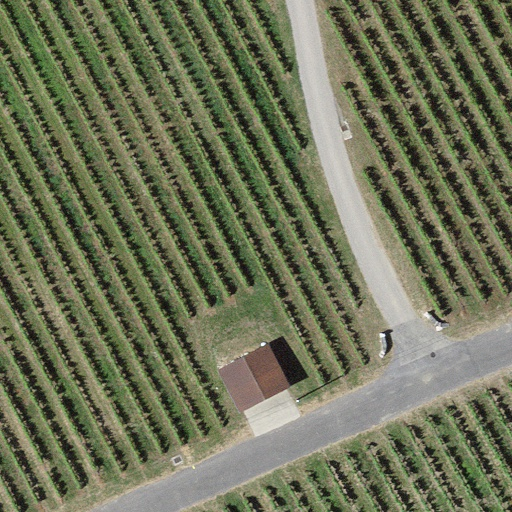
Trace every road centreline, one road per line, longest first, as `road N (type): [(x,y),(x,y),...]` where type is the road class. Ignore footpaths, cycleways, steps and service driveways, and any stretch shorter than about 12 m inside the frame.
road 1 (track): [(114,511),(511,338)]
road 2 (track): [(424,374),(337,167),(298,0)]
